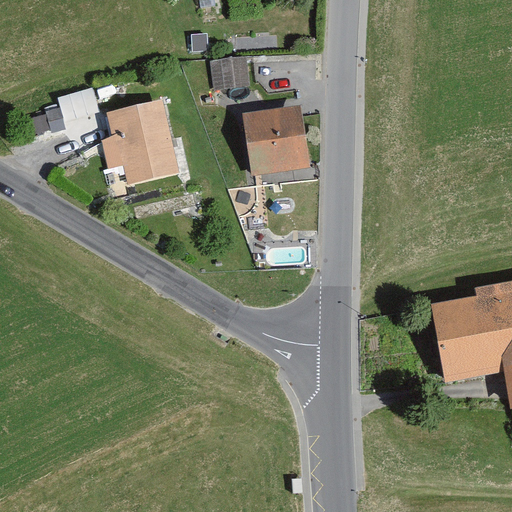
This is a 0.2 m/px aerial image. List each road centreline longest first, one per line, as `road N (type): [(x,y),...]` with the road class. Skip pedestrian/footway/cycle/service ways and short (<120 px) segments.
road 1 (unclassified): [(0,180),(255,330),(334,345)]
road 2 (tertiary): [(334,345),(347,0)]
road 3 (tertiary): [(337,511),(334,345)]
